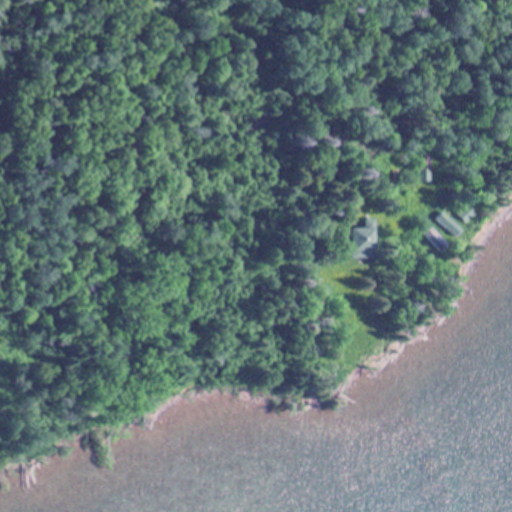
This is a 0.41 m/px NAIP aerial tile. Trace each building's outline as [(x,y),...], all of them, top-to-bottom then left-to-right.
[(416,155),(428,155),(428,169),(415,169),(416,155)] [(415,183),(415,169),(428,169),(428,183),(415,183)] [(452,213),(461,203),(470,211),(461,221),(452,213)] [(432,217),(440,208),(460,228),(452,236),(432,217)] [(372,216),(372,255),(348,255),(348,225),(362,225),(363,216),(372,216)] [(428,223),(445,241),(436,250),(419,232),(428,223)] [(461,277),(491,248),(474,231),(445,260),(461,277)] [(316,421),(324,421),(324,404),(317,404),(316,421)]
